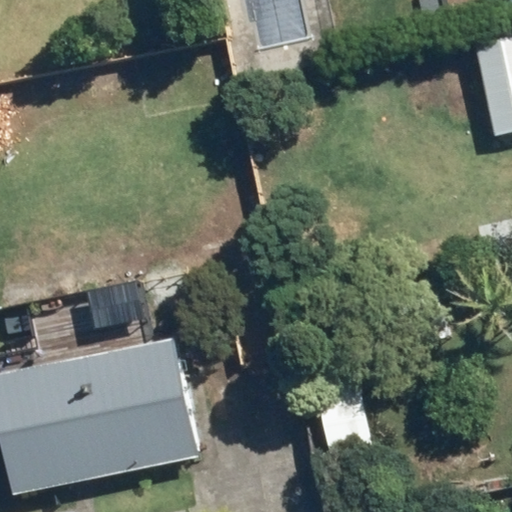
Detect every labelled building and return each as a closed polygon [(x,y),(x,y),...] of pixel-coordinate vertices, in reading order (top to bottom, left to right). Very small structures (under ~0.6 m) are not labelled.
[(341,59),(329,0),(227,0),(243,78),(341,59)] [(509,133),(511,132),(511,36),(490,41),(491,46),(478,48),(482,69),(495,67),(509,133)] [(461,37),(424,46),(439,109),(477,99),(461,37)] [(7,371),(32,490),(218,452),(193,333),(7,371)] [(342,451),(384,442),(370,371),(328,380),(342,451)]
